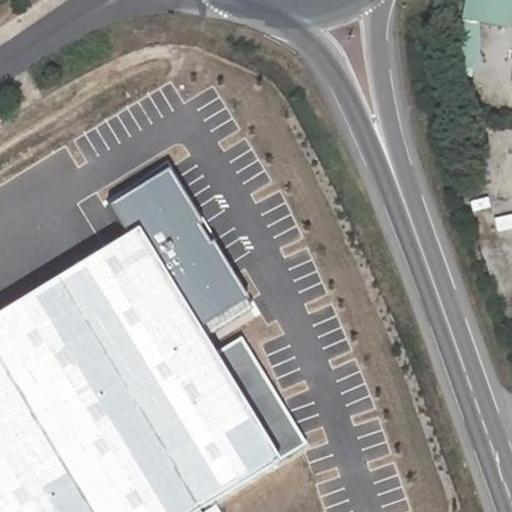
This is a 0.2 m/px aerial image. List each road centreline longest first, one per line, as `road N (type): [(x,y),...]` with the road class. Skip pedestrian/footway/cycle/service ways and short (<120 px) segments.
road 1 (secondary): [(379,138),(511,497)]
road 2 (secondary): [(287,12),(333,56),(379,138)]
road 3 (secondary): [(379,138),(370,0)]
road 4 (tertiary): [(0,65),(108,1)]
